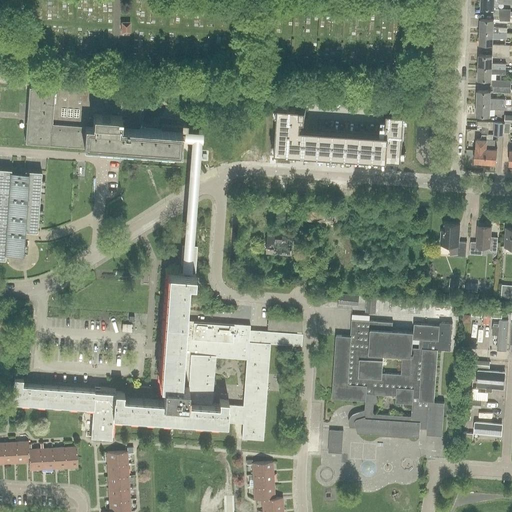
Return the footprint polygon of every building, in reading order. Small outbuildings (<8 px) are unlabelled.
[(495,1),(496,1),(500,1),(511,1),(511,0),(481,0),(481,8),(494,8),(495,1)] [(494,20),(481,19),(480,31),(507,32),(507,27),(494,27),(494,20)] [(507,39),(507,32),(480,31),(479,44),(493,44),(493,38),(507,39)] [(506,63),(500,63),(492,63),(492,55),(479,55),(478,67),(492,68),(506,68),(506,63)] [(492,73),(496,73),(505,74),(506,68),(492,68),(478,67),(478,79),(491,80),(492,73)] [(51,142),(181,151),(183,126),(162,124),(161,129),(139,128),(142,94),(30,86),(26,142),(51,143),(51,142)] [(504,98),(491,98),(491,91),(477,90),(477,103),(504,104),(504,98)] [(490,116),(490,109),(504,109),(504,104),(477,103),(476,115),(490,116)] [(306,132),(306,129),(304,129),(305,120),(305,115),(306,108),(278,106),(275,152),(291,153),(317,155),(397,160),(401,160),(404,115),(388,113),(386,138),(318,133),(306,132)] [(485,163),(486,146),(487,134),(488,127),(489,127),(489,122),(478,121),(477,127),(482,127),(481,139),(477,139),(476,147),(475,162),(485,163)] [(503,132),(504,123),(495,122),(494,136),(503,136),(503,132)] [(497,149),(496,149),(495,149),(495,140),(493,140),(493,135),(487,134),(486,146),(485,163),(496,164),(497,149)] [(41,186),(42,171),(25,170),(25,173),(11,172),(12,169),(0,168),(0,258),(5,259),(6,253),(21,254),(22,254),(23,237),(23,230),(38,231),(39,216),(43,216),(43,217),(44,217),(44,215),(43,215),(43,216),(39,216),(41,187),(45,187),(45,188),(46,188),(46,186),(45,186),(41,186)] [(310,220),(340,221),(340,209),(310,208),(310,220)] [(466,256),(467,242),(459,241),(460,225),(445,224),(444,231),(442,230),(441,245),(451,245),(450,255),(466,256)] [(496,251),(497,237),(491,237),(491,227),(478,226),(477,242),(471,241),(470,253),(482,254),(483,246),(490,247),(490,250),(496,251)] [(269,235),(270,251),(295,250),(295,234),(269,235)] [(164,384),(163,400),(124,397),(124,391),(115,390),(115,388),(95,386),(94,389),(23,384),(23,378),(14,377),(12,404),(93,409),(91,436),(112,437),(113,417),(226,425),(227,420),(243,422),(242,438),(262,439),(269,343),(302,345),(303,333),(250,330),(250,324),(234,323),(234,324),(186,321),(189,281),(195,282),(197,248),(184,247),(183,272),(169,271),(161,384),(164,384)] [(459,281),(450,281),(449,289),(458,290),(459,281)] [(342,293),(341,303),(368,304),(367,311),(378,311),(379,295),(342,293)] [(463,315),(462,323),(470,323),(471,315),(463,315)] [(500,335),(499,348),(507,349),(510,319),(501,318),(500,330),(495,329),(494,334),(500,335)] [(440,325),(414,323),(414,331),(392,330),(393,322),(352,319),(351,336),(336,335),(332,398),(366,400),(365,410),(356,413),(358,418),(357,419),(356,419),(355,420),(355,421),(355,422),(356,423),(356,425),(358,433),(420,437),(420,428),(427,429),(427,434),(442,435),(444,402),(440,402),(434,401),(438,349),(444,349),(451,350),(452,324),(452,323),(440,322),(440,325)] [(471,361),(470,368),(489,369),(490,362),(471,361)] [(478,369),(477,379),(503,381),(503,371),(478,369)] [(481,383),(481,389),(484,389),(484,394),(489,394),(489,389),(501,390),(502,384),(481,383)] [(481,408),(481,401),(469,400),(469,407),(481,408)] [(471,421),(470,429),(501,432),(501,423),(471,421)] [(331,451),(345,451),(346,429),(332,429),(331,451)] [(29,455),(29,449),(29,441),(16,442),(17,462),(29,461),(29,455)] [(17,462),(16,442),(4,442),(5,462),(17,462)] [(77,446),(65,447),(66,467),(78,466),(77,446)] [(66,467),(65,447),(53,448),(54,468),(66,467)] [(42,468),(41,448),(29,449),(29,455),(29,461),(30,469),(42,468)] [(54,468),(53,448),(43,448),(41,448),(42,468),(54,468)] [(107,452),(108,463),(128,462),(127,451),(107,452)] [(253,465),(253,474),(273,473),(273,461),(253,462),(253,465)] [(128,474),(128,462),(108,463),(109,475),(128,474)] [(274,485),(273,473),(253,474),(254,486),(274,485)] [(129,486),(128,474),(109,475),(109,488),(129,486)] [(275,497),(274,485),(254,486),(255,499),(263,498),(269,498),(269,497),(275,497)] [(130,499),(129,486),(109,488),(110,500),(130,499)] [(283,497),(275,497),(269,497),(269,498),(263,498),(263,510),(283,509),(283,497)] [(131,511),(130,499),(110,500),(111,511),(117,511),(116,511),(117,511),(123,511),(131,511)]
